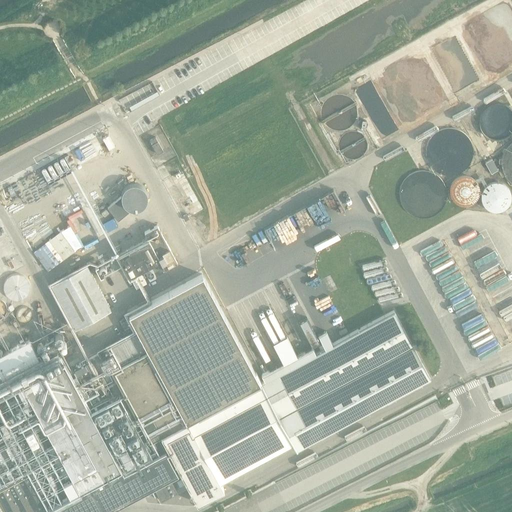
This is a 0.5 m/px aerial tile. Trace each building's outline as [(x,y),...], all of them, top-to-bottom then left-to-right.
[(155,82),(121,95),(126,109),(160,96),(155,82)] [(358,121),(359,117),(359,114),(358,110),(357,107),(355,104),(352,102),(349,100),(346,99),(342,98),(339,98),(335,99),(332,101),(330,103),(327,105),(325,108),(324,112),(324,115),(324,119),(325,122),(327,125),(329,128),(332,130),(335,132),(339,132),(342,133),(346,132),(349,131),(352,129),(355,127),(357,124),(358,121)] [(469,137),(462,132),(455,130),(447,130),(440,133),(434,138),(430,144),(428,152),(428,160),(432,167),(437,172),(444,176),(452,177),(459,176),(466,172),(471,166),(474,159),(475,151),(473,144),(469,137)] [(365,147),(366,145),(365,142),(365,140),(363,137),(362,135),(360,134),(357,133),(355,132),(352,132),(350,133),(347,134),(345,135),(344,137),(342,140),(341,142),(341,145),(341,147),(342,150),(344,152),(345,154),(347,155),(350,156),(352,157),(355,157),(357,156),(360,155),(362,154),(363,152),(365,150),(365,147)] [(163,150),(155,137),(149,140),(157,154),(163,150)] [(448,191),(445,184),(439,178),(433,174),(425,173),(417,174),(410,177),(405,183),(402,190),(401,198),(403,205),(407,212),(413,217),(420,219),(428,219),(436,217),(442,212),(446,206),(448,198),(448,191)] [(477,181),(473,178),(468,177),(463,178),(458,180),(455,183),(452,187),(452,192),(452,197),(455,202),(459,205),(463,207),(468,207),(473,206),(477,203),(480,199),(482,195),(482,190),(480,185),(477,181)] [(118,220),(129,211),(127,208),(127,207),(130,209),(133,209),(135,210),(137,209),(138,209),(140,208),(143,206),(145,204),(145,203),(146,202),(147,199),(148,197),(147,195),(147,193),(146,190),(145,188),(144,187),(142,186),(141,185),(139,184),(136,183),(134,183),(132,183),(129,184),(127,185),(125,186),(124,188),(123,190),(122,192),(121,197),(107,207),(118,220)] [(511,192),(509,188),(505,185),(501,184),(496,184),(491,186),(487,189),(484,193),(483,198),(484,203),(486,207),(489,211),(494,213),(499,214),(504,213),(508,210),(511,207),(511,205),(511,192)] [(8,186),(3,189),(13,210),(18,208),(8,186)] [(336,190),(309,201),(315,217),(342,206),(336,190)] [(167,243),(160,231),(157,225),(144,232),(147,238),(117,254),(129,276),(159,259),(164,269),(177,262),(167,243)] [(77,249),(63,229),(51,237),(44,228),(29,238),(37,249),(35,251),(48,270),(77,249)] [(75,329),(111,309),(87,264),(50,284),(75,329)] [(0,511),(14,511),(33,502),(37,509),(47,504),(51,511),(105,511),(178,474),(164,449),(168,447),(197,502),(223,489),(220,483),(293,443),(296,450),(430,378),(394,310),(332,343),(325,331),(318,335),(324,347),(315,352),(312,347),(297,355),(286,336),(273,343),(283,363),(261,375),(264,380),(261,381),(256,372),(255,373),(202,274),(129,314),(148,350),(111,370),(138,419),(155,452),(127,468),(125,464),(147,452),(129,417),(123,421),(89,358),(0,405),(0,511)] [(31,314),(32,312),(31,309),(30,307),(28,305),(26,304),(23,304),(21,305),(19,306),(17,308),(16,311),(16,313),(17,316),(19,318),(21,319),(23,320),(26,319),(28,318),(30,317),(31,314)] [(312,345),(319,341),(307,318),(300,321),(312,345)] [(106,370),(145,349),(136,332),(109,346),(110,348),(98,355),(106,370)] [(53,337),(37,346),(44,359),(60,351),(53,337)] [(38,362),(40,361),(29,340),(0,355),(0,382),(31,366),(32,367),(15,376),(19,384),(42,372),(38,362)] [(304,487),(309,500),(333,489),(328,476),(304,487)] [(298,477),(286,483),(291,492),(302,485),(298,477)] [(161,501),(177,492),(170,479),(154,488),(161,501)]
